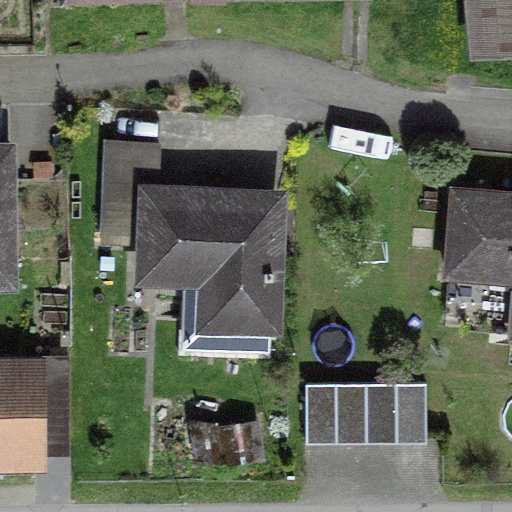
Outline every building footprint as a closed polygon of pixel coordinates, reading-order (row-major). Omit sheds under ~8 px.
[(380,0),(62,0),(63,13),(380,9),(380,0)] [(511,0),(481,0),(487,64),(511,61),(511,0)] [(0,293),(19,293),(18,158),(0,158),(0,293)] [(292,202),(157,199),(155,288),(218,289),(217,334),(289,335),(292,202)] [(511,202),(469,200),(464,276),(511,279),(511,202)] [(0,375),(0,471),(47,472),(47,375),(0,375)] [(404,394),(314,396),(315,454),(405,452),(404,394)]
